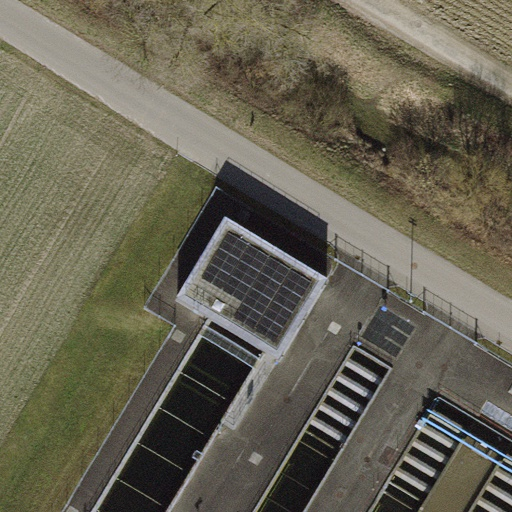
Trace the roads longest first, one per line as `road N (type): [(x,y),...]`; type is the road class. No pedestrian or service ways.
road 1 (residential): [(511,324),(0,13)]
road 2 (track): [(362,0),(511,89)]
